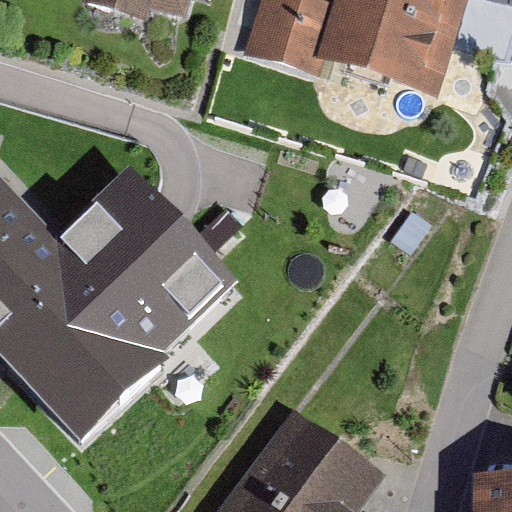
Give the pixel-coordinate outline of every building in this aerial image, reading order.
[(190,0),(102,0),(183,26),(190,0)] [(343,0),(340,12),(300,0),(289,0),(268,70),(323,86),(329,67),(446,102),(476,0),(343,0)] [(33,257),(11,238),(0,250),(0,411),(81,480),(182,362),(44,244),(33,257)] [(372,511),(385,495),(300,430),(237,511),(372,511)] [(511,511),(511,488),(477,488),(476,511),(511,511)]
